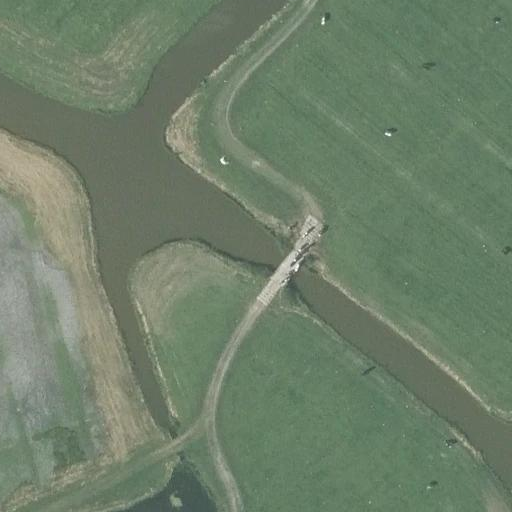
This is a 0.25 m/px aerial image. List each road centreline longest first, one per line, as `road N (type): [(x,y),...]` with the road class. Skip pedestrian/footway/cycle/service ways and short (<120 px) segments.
road 1 (track): [(209,433),(232,346),(317,219),(235,146),(222,109),(313,0)]
road 2 (track): [(50,511),(209,433)]
